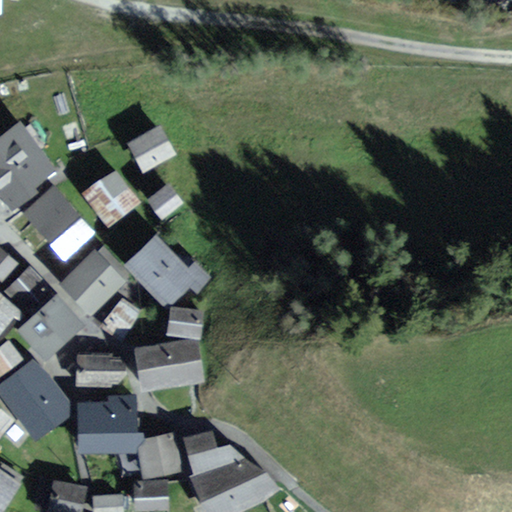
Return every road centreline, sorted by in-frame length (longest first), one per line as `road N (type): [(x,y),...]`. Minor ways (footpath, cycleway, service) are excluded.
road 1 (residential): [(0,223),(130,348),(148,398),(224,423),(335,511)]
road 2 (track): [(511,57),(103,0)]
